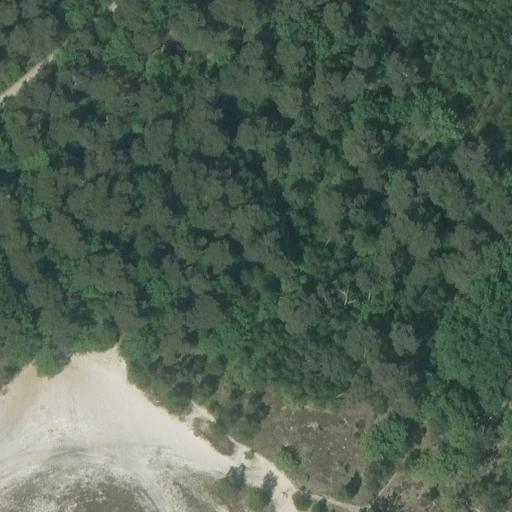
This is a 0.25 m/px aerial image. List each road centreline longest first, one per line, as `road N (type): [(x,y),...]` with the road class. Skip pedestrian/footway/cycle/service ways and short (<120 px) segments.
road 1 (track): [(319,0),(488,202),(493,237),(407,457),(369,511)]
road 2 (track): [(144,0),(0,114)]
